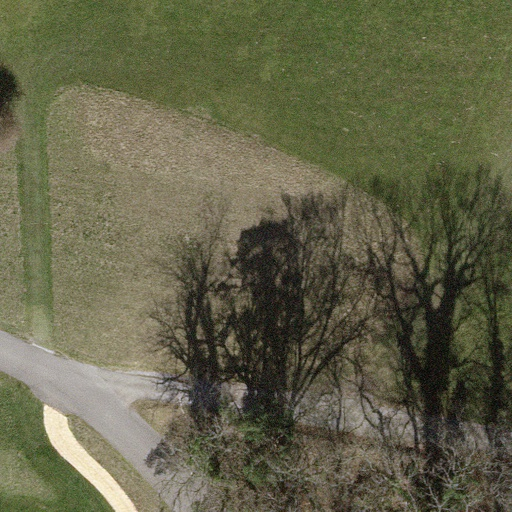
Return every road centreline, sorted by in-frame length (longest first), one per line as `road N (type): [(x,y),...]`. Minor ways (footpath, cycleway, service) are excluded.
road 1 (track): [(90,392),(365,413),(511,450)]
road 2 (unclassified): [(0,354),(90,392),(161,511)]
